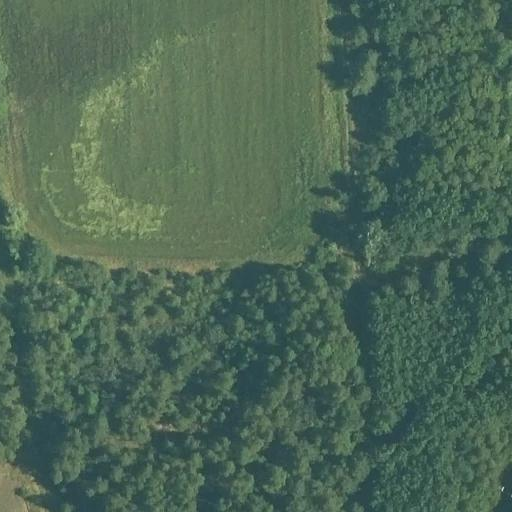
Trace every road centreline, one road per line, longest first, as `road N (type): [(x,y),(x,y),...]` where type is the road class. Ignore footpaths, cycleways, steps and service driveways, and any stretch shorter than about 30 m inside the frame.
road 1 (track): [(358,511),(355,0)]
road 2 (track): [(51,511),(0,330)]
